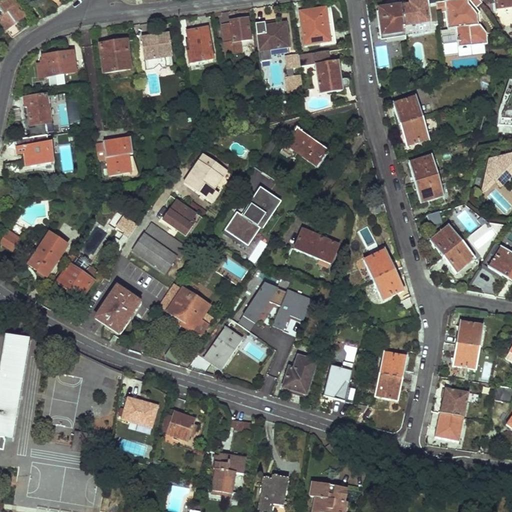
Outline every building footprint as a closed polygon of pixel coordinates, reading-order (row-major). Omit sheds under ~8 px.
[(11,0),(7,0),(0,4),(0,12),(1,15),(0,16),(0,21),(10,40),(11,39),(20,33),(15,24),(23,19),(11,0)] [(428,33),(424,0),(400,3),(401,6),(405,36),(428,33)] [(475,9),(468,0),(457,0),(445,1),(446,12),(448,30),(456,29),(458,48),(488,45),(486,34),(479,26),(477,27),(476,16),(478,14),(475,9)] [(481,4),(478,0),(468,0),(475,9),(481,4)] [(511,0),(493,0),(495,10),(511,7),(511,0)] [(446,12),(445,1),(436,2),(437,13),(446,12)] [(401,6),(378,9),(381,35),(384,35),(385,42),(405,39),(405,36),(401,6)] [(331,8),(299,12),(304,43),(321,41),(322,44),(336,42),(331,8)] [(230,25),(222,26),(227,56),(247,53),(247,47),(250,46),(246,20),(229,22),(230,25)] [(285,24),(255,29),(259,53),(289,48),(285,24)] [(207,29),(186,33),(189,48),(192,47),(193,52),(187,53),(189,65),(213,60),(207,29)] [(169,42),(168,35),(162,35),(160,38),(159,38),(158,37),(156,37),(154,38),(153,39),(153,40),(150,41),(150,37),(140,38),(145,71),(152,70),(158,65),(161,69),(172,67),(171,54),(164,45),(169,42)] [(125,41),(99,45),(102,73),(129,70),(125,41)] [(72,53),(42,57),(43,64),(37,65),(39,77),(74,73),(72,53)] [(311,65),(309,54),(299,56),(300,67),(311,65)] [(299,56),(287,57),(289,78),(287,78),(289,92),(303,90),(300,67),(299,56)] [(338,61),(314,64),(319,95),(342,91),(338,61)] [(511,80),(509,80),(498,112),(497,126),(511,126),(511,80)] [(62,94),(51,97),(54,108),(58,107),(61,125),(68,124),(62,94)] [(46,95),(23,98),(24,106),(23,106),(25,124),(30,123),(31,130),(39,128),(39,125),(50,124),(48,106),(51,105),(49,96),(46,96),(46,95)] [(415,96),(391,103),(398,125),(422,118),(415,96)] [(422,118),(398,125),(405,148),(429,141),(422,118)] [(308,136),(296,128),(280,151),(288,156),(293,149),(318,166),(330,149),(309,135),(308,136)] [(131,139),(96,144),(99,161),(108,159),(111,177),(132,174),(130,156),(134,156),(131,139)] [(48,143),(16,147),(17,156),(24,155),(26,166),(31,166),(32,167),(52,164),(48,143)] [(511,153),(488,159),(481,191),(484,194),(495,184),(501,186),(511,175),(511,153)] [(431,155),(407,162),(413,183),(437,176),(431,155)] [(204,156),(184,184),(213,204),(219,195),(214,191),(227,172),(204,156)] [(18,162),(4,164),(5,171),(19,172),(18,162)] [(437,176),(413,183),(420,204),(443,196),(437,176)] [(224,229),(245,244),(257,228),(260,230),(280,202),(259,187),(239,214),(236,212),(224,229)] [(207,220),(169,194),(162,205),(199,231),(207,220)] [(384,205),(370,209),(372,217),(386,213),(384,205)] [(197,237),(159,211),(133,251),(166,274),(177,258),(181,261),(197,237)] [(129,238),(138,225),(124,216),(118,225),(127,230),(125,233),(124,235),(129,238)] [(127,230),(118,225),(116,227),(125,233),(127,230)] [(449,227),(430,242),(442,258),(461,243),(449,227)] [(338,244),(302,228),(293,248),(317,258),(315,263),(332,270),(340,253),(335,251),(338,244)] [(9,231),(1,243),(12,251),(17,244),(14,241),(15,240),(9,235),(11,232),(9,231)] [(20,238),(11,232),(9,235),(15,240),(14,241),(17,244),(20,238)] [(50,235),(29,265),(46,277),(66,246),(50,235)] [(461,243),(442,258),(455,275),(475,260),(461,243)] [(511,272),(511,254),(500,247),(487,268),(507,281),(511,272)] [(384,251),(361,260),(371,281),(393,271),(384,251)] [(90,264),(89,260),(85,258),(81,259),(80,260),(76,258),(71,255),(65,264),(69,266),(58,283),(68,290),(80,299),(81,299),(92,282),(98,273),(89,266),(90,264)] [(247,272),(227,257),(219,268),(239,283),(247,272)] [(279,306),(285,294),(264,283),(267,275),(254,269),(242,295),(245,296),(233,321),(252,331),(267,300),(279,306)] [(393,271),(371,281),(380,301),(402,291),(393,271)] [(98,273),(92,282),(98,285),(104,276),(98,273)] [(140,303),(118,287),(96,318),(118,334),(140,303)] [(73,309),(80,299),(68,290),(61,301),(73,309)] [(210,308),(184,290),(167,313),(183,323),(181,326),(199,338),(208,326),(201,321),(210,308)] [(295,336),(310,300),(286,290),(271,327),(295,336)] [(229,314),(232,316),(245,298),(242,296),(229,314)] [(409,297),(396,303),(400,311),(412,306),(409,297)] [(267,302),(259,321),(270,325),(278,306),(267,302)] [(344,321),(333,317),(332,323),(342,326),(344,321)] [(482,327),(458,323),(455,345),(479,349),(482,327)] [(204,359),(198,355),(189,369),(205,374),(212,363),(221,371),(242,339),(225,327),(204,359)] [(0,375),(0,438),(13,440),(29,338),(6,335),(0,375)] [(479,349),(455,345),(451,367),(476,371),(479,349)] [(198,355),(191,350),(179,366),(189,369),(198,355)] [(405,359),(381,354),(377,376),(401,380),(405,359)] [(317,362),(299,356),(294,369),(291,368),(288,376),(287,376),(283,387),(306,395),(317,362)] [(351,372),(329,367),(324,394),(335,396),(334,399),(345,402),(351,372)] [(263,391),(274,392),(274,377),(264,376),(263,391)] [(401,380),(377,376),(373,398),(397,402),(401,380)] [(511,394),(511,389),(493,385),(492,400),(507,403),(511,394)] [(469,394),(445,390),(440,414),(463,419),(469,394)] [(158,406),(128,399),(123,420),(147,426),(149,418),(154,419),(158,406)] [(368,406),(352,403),(350,410),(363,413),(368,406)] [(196,420),(174,413),(167,435),(189,442),(196,420)] [(463,419),(440,414),(435,439),(458,443),(463,419)] [(252,425),(236,422),(235,434),(250,437),(252,425)] [(94,430),(76,428),(73,448),(91,450),(94,430)] [(246,460),(218,456),(217,464),(215,464),(214,472),(215,472),(212,491),(208,490),(206,500),(236,504),(237,495),(233,494),(235,475),(243,476),(246,460)] [(272,481),(264,480),(258,511),(273,511),(275,506),(285,507),(289,479),(273,477),(272,481)] [(343,511),(347,491),(313,485),(310,499),(316,500),(313,511),(343,511)]
